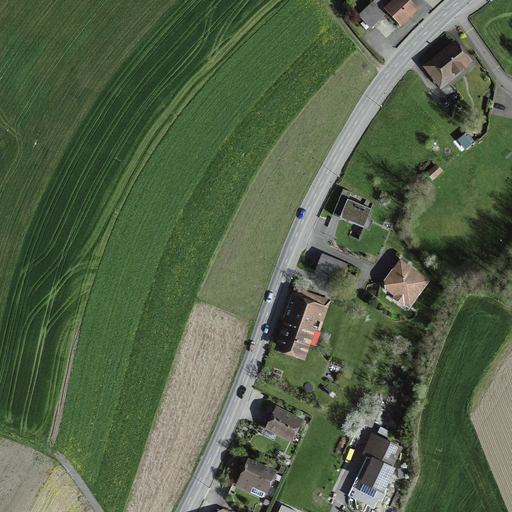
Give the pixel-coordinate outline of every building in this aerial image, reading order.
[(405,0),(379,0),(358,19),(369,32),(375,27),(386,40),(416,14),(405,1),(405,0)] [(468,63),(452,43),(419,67),(437,92),(445,86),(444,85),(453,78),(451,76),(468,63)] [(463,134),(454,142),(463,151),(472,144),(463,134)] [(439,173),(433,166),(423,175),(429,182),(439,173)] [(361,229),(368,211),(343,202),(336,220),(361,229)] [(346,266),(319,255),(312,272),(339,283),(346,266)] [(426,283),(397,262),(380,285),(381,292),(391,300),(389,302),(405,312),(426,283)] [(319,333),(329,302),(295,290),(283,322),(285,323),(274,352),(304,363),(314,331),(319,333)] [(299,420),(274,407),(262,430),(287,443),(299,420)] [(402,449),(372,436),(362,458),(392,471),(402,449)] [(251,489),(265,495),(274,474),(247,462),(236,488),(248,493),(251,489)] [(395,472),(369,462),(358,490),(383,501),(395,472)]
